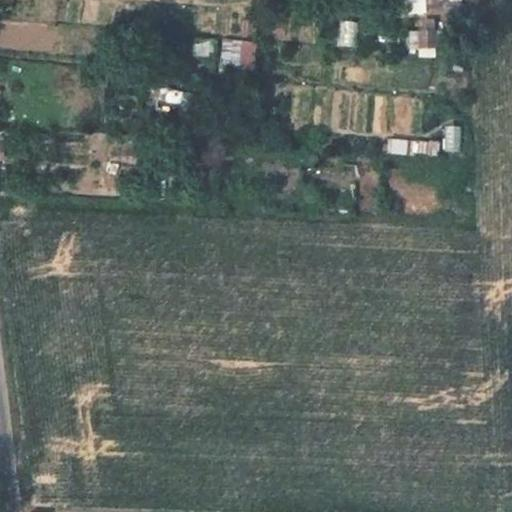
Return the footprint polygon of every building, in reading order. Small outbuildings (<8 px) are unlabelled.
[(355,46),(356,20),(338,19),(337,45),(355,46)] [(414,55),(437,56),(437,30),(414,30),(414,55)] [(255,72),(259,41),(222,37),(218,68),(255,72)] [(445,124),(445,149),(460,149),(460,125),(445,124)] [(390,137),(389,150),(438,154),(438,141),(390,137)] [(331,161),(330,173),(357,173),(357,162),(331,161)]
